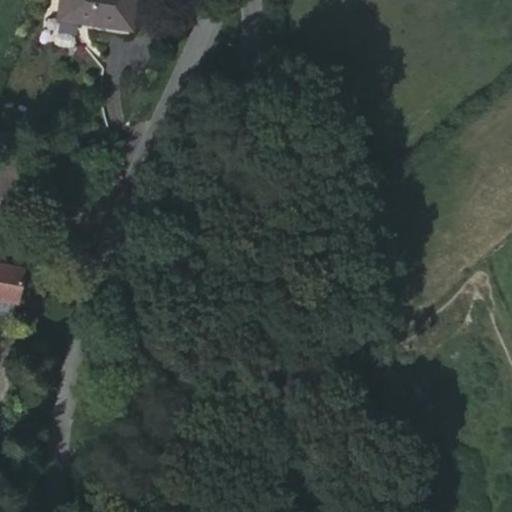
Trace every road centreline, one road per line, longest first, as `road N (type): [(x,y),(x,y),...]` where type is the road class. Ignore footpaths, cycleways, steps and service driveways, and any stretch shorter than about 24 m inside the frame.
road 1 (tertiary): [(41,511),(60,319),(92,200),(225,12)]
road 2 (unclassified): [(225,12),(247,222),(297,511)]
